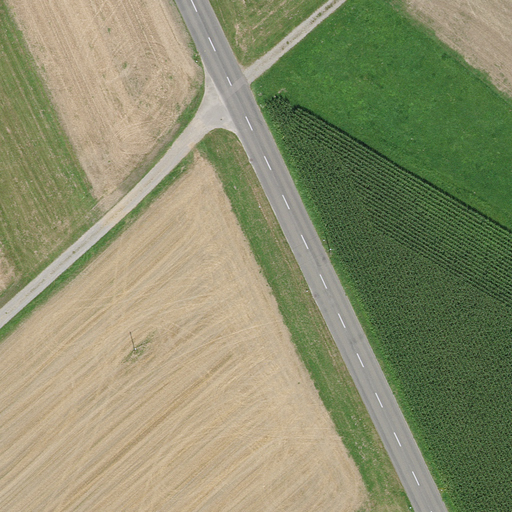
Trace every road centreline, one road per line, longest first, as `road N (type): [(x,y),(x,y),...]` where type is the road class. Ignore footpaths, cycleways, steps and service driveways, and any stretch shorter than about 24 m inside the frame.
road 1 (tertiary): [(430,511),(191,0)]
road 2 (track): [(234,93),(134,198),(0,319)]
road 3 (track): [(338,0),(233,91)]
